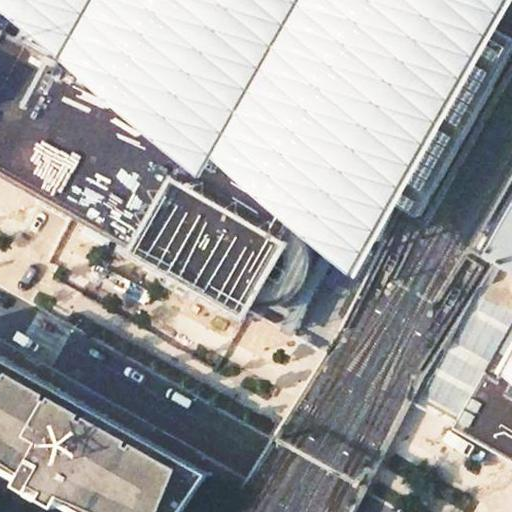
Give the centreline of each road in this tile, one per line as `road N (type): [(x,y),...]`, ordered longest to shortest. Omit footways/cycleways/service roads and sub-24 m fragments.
road 1 (unclassified): [(351,511),(0,319)]
road 2 (unknown): [(57,203),(162,192),(197,198),(251,225)]
road 3 (unknown): [(251,225),(340,88)]
road 4 (unknown): [(340,88),(460,161)]
